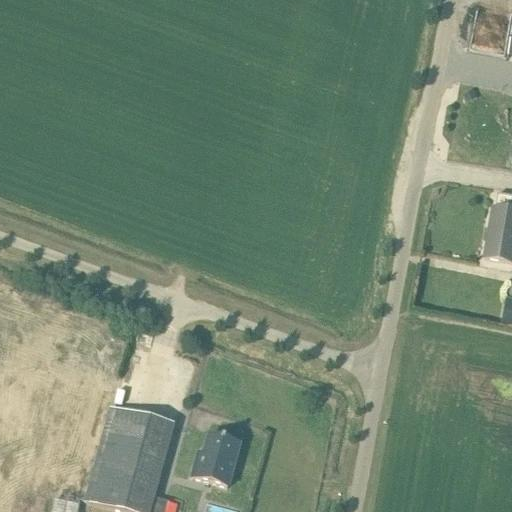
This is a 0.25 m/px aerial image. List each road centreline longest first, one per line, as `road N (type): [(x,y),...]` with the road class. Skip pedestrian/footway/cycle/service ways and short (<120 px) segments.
road 1 (unclassified): [(0,238),(379,372)]
road 2 (unclassified): [(379,372),(451,0)]
road 3 (unclassified): [(354,511),(379,372)]
